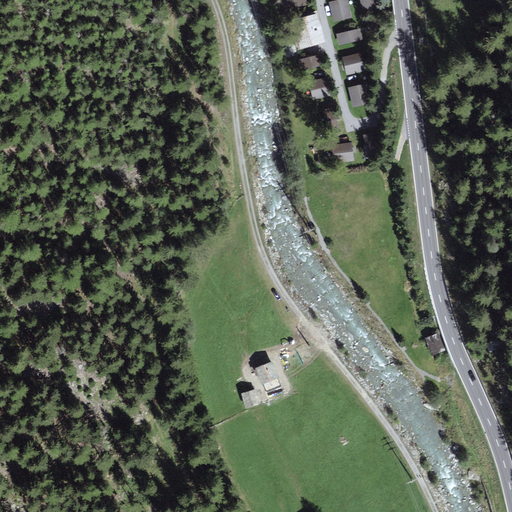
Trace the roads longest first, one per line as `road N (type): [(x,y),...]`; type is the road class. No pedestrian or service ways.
road 1 (track): [(211,511),(193,480),(163,348),(172,193),(163,0)]
road 2 (secondary): [(402,0),(436,276),(511,496)]
road 3 (track): [(237,143),(269,271),(372,406),(435,511)]
road 4 (track): [(214,0),(237,143)]
